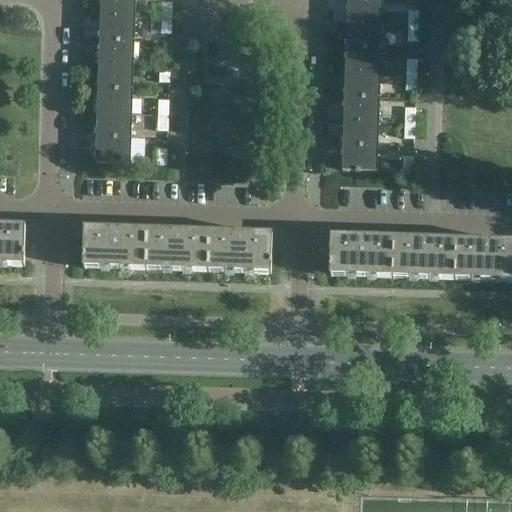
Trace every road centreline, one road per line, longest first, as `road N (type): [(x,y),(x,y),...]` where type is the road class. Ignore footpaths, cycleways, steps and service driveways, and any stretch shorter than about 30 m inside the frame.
road 1 (residential): [(304,219),(308,11),(187,7)]
road 2 (tertiary): [(303,361),(51,359)]
road 3 (residential): [(304,219),(53,210)]
road 4 (residential): [(53,210),(51,0)]
road 5 (tertiary): [(511,368),(303,361)]
road 6 (residential): [(500,226),(304,219)]
road 7 (residential): [(53,210),(51,359)]
road 8 (residential): [(303,361),(304,219)]
